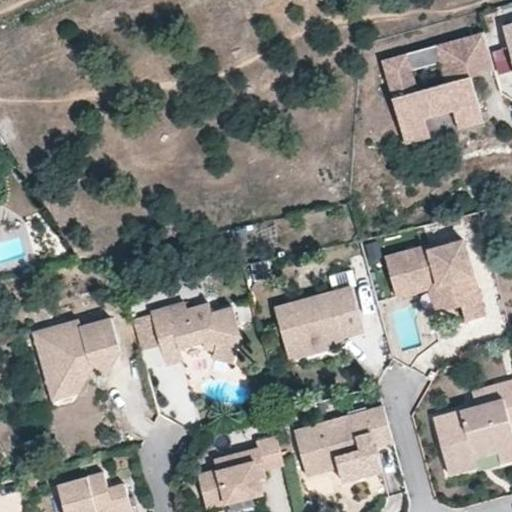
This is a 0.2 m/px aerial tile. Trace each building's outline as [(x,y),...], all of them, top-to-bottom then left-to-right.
[(511,19),(501,23),(511,61),(511,19)] [(491,61),(482,29),(381,58),(400,122),(424,115),(453,107),(477,101),(468,68),(491,61)] [(482,119),(477,101),(453,107),(459,126),(482,119)] [(430,134),(424,115),(400,122),(405,141),(430,134)] [(393,289),(435,277),(445,313),(460,309),(464,322),(483,316),(463,242),(428,252),(426,247),(384,259),(393,289)] [(393,289),(396,299),(428,292),(435,316),(445,313),(435,277),(393,289)] [(364,329),(353,286),(275,307),(288,351),(343,335),(364,329)] [(237,331),(230,305),(207,310),(204,302),(185,307),(183,301),(148,310),(151,323),(163,363),(180,358),(177,345),(204,338),(211,338),(215,339),(213,345),(211,354),(230,358),(237,331)] [(85,380),(80,368),(88,365),(92,366),(105,373),(117,352),(108,319),(80,326),(78,319),(50,327),(51,336),(35,340),(48,385),(64,382),(80,389),(85,380)] [(51,336),(50,327),(33,331),(35,340),(51,336)] [(288,351),(290,358),(345,343),(343,335),(288,351)] [(477,467),(475,458),(496,453),(499,465),(511,461),(511,434),(511,432),(511,377),(497,382),(501,398),(476,405),(434,416),(447,467),(449,474),(477,467)] [(48,385),(54,406),(73,401),(80,389),(64,382),(48,385)] [(501,398),(497,382),(472,388),(476,405),(501,398)] [(336,460),(356,454),(352,439),(367,436),(371,451),(374,450),(392,445),(382,408),(350,417),(293,432),(306,479),(339,471),(336,460)] [(356,454),(336,460),(339,471),(342,484),(380,475),(374,450),(371,451),(367,436),(352,439),(356,454)] [(253,444),(255,452),(211,463),(214,473),(195,478),(203,504),(221,499),(223,506),(253,498),(261,495),(256,481),(254,473),(262,471),(281,466),(273,439),(253,444)] [(262,471),(254,473),(256,481),(264,479),(262,471)] [(108,511),(110,511),(109,511),(128,511),(122,486),(104,491),(100,476),(56,488),(63,511),(108,511)] [(223,506),(221,499),(203,504),(205,510),(223,506)]
